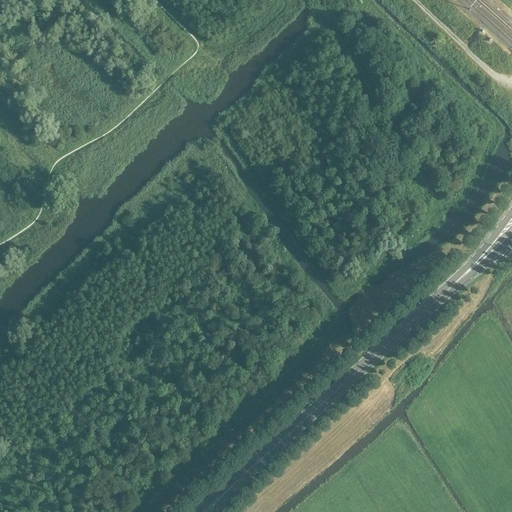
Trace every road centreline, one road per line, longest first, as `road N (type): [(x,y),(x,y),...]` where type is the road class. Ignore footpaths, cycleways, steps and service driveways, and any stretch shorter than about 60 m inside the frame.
road 1 (track): [(365,0),(494,126),(466,192),(441,206),(358,288),(340,290),(240,156),(232,133)]
road 2 (track): [(336,347),(320,333),(327,314),(318,298),(221,167),(208,167),(139,225),(131,249)]
road 3 (secondary): [(448,289),(231,487)]
road 4 (track): [(320,333),(134,511)]
